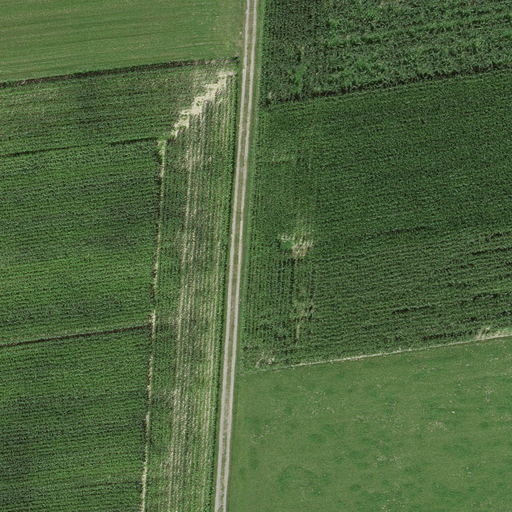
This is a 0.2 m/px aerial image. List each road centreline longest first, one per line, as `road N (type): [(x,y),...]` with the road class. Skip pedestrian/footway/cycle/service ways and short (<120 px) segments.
road 1 (track): [(216,511),(248,0)]
road 2 (motorway): [(335,0),(511,147)]
